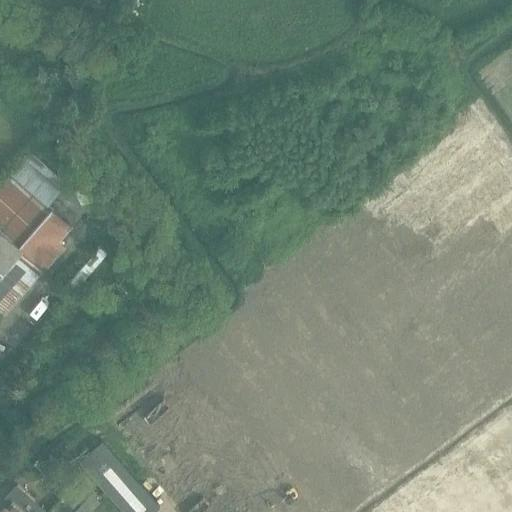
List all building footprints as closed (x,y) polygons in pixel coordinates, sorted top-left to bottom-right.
[(78,0),(104,9),(107,0),(78,0)] [(117,0),(113,13),(142,23),(151,0),(117,0)] [(99,68),(89,79),(96,86),(107,75),(99,68)] [(249,305),(105,413),(179,511),(346,511),(496,400),(495,398),(511,385),(511,186),(470,131),(245,300),(249,305)] [(0,317),(64,246),(58,240),(71,225),(11,172),(0,184),(0,317)] [(108,314),(128,291),(119,283),(98,306),(108,314)] [(67,330),(89,305),(74,292),(52,318),(67,330)] [(375,511),(511,511),(511,410),(441,464),(440,463),(375,511)] [(123,511),(153,511),(160,506),(102,440),(79,461),(123,511)] [(54,479),(68,493),(86,475),(71,461),(54,479)] [(92,488),(95,485),(87,477),(66,500),(78,511),(90,511),(101,501),(93,493),(95,490),(92,488)] [(7,506),(0,511),(46,511),(47,511),(17,483),(1,500),(7,506)]
